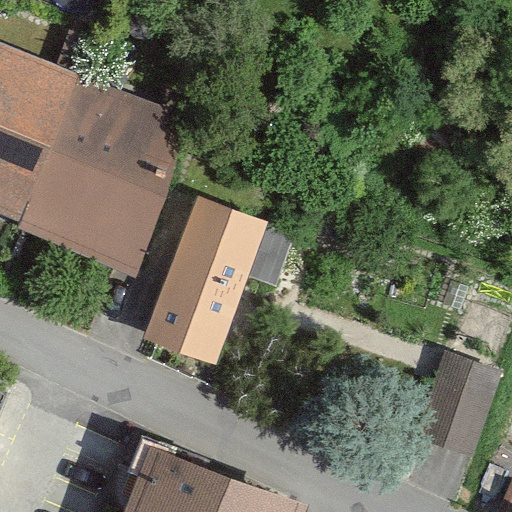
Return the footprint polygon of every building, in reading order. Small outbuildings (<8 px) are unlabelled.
[(0,211),(28,223),(86,76),(0,44),(0,211)] [(26,230),(143,273),(201,117),(86,76),(28,223),(26,230)] [(222,364),(277,220),(203,191),(147,336),(222,364)] [(472,451),(504,369),(441,345),(409,426),(472,451)] [(316,511),(322,498),(166,433),(132,511),(316,511)]
